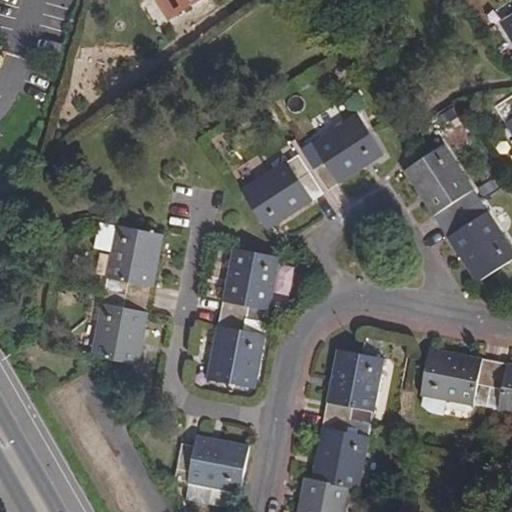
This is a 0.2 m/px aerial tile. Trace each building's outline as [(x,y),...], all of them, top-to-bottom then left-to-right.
[(163,0),(176,17),(203,0),(163,0)] [(511,39),(511,17),(502,24),(511,39)] [(511,97),(497,107),(511,131),(511,97)] [(315,170),(329,192),(383,156),(358,116),(314,144),(325,163),(315,170)] [(478,284),(511,262),(511,249),(446,146),(406,172),(478,284)] [(242,191),(269,232),(323,195),(299,157),(289,164),(286,162),(242,191)] [(164,236),(116,226),(104,289),(125,294),(122,308),(101,304),(90,356),(137,366),(164,236)] [(270,310),(279,258),(234,250),(207,380),(254,388),(264,336),(243,332),(245,319),(265,322),(267,310),(270,310)] [(511,413),(511,364),(431,349),(422,395),(511,413)] [(360,489),(370,437),(347,433),(350,419),(372,424),(385,359),(337,350),(311,479),(305,478),(298,511),(347,511),(352,488),(360,489)] [(174,480),(239,493),(248,447),(197,436),(195,447),(181,445),(174,480)]
